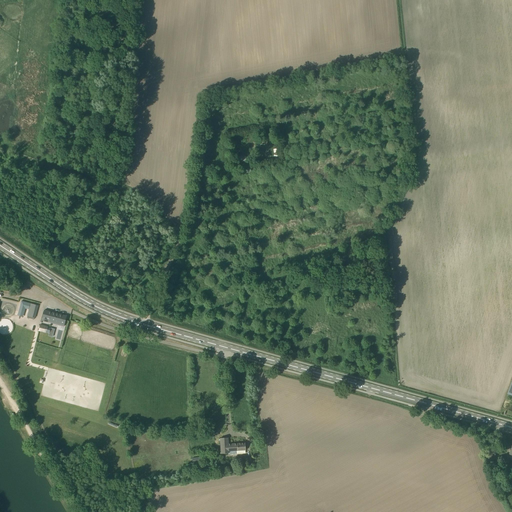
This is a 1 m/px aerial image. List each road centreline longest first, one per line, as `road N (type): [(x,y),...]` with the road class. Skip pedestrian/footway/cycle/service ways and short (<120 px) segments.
road 1 (primary): [(511,427),(132,321),(73,294),(0,245)]
road 2 (track): [(79,511),(0,375)]
